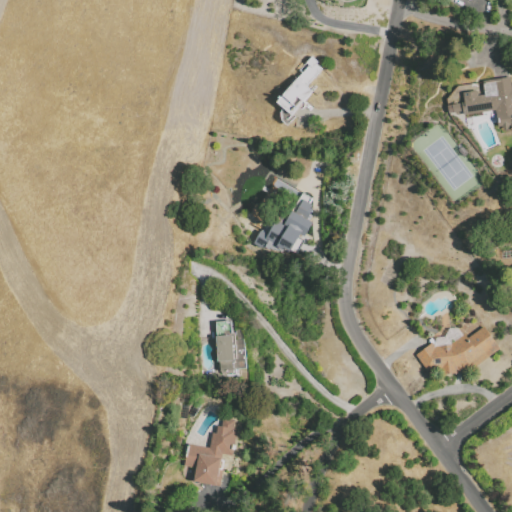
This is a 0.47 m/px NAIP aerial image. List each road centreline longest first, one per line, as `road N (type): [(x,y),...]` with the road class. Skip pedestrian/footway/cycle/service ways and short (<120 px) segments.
road 1 (residential): [(441,448),(351,326),(345,291),(399,0)]
road 2 (residential): [(389,380),(308,474),(300,511)]
